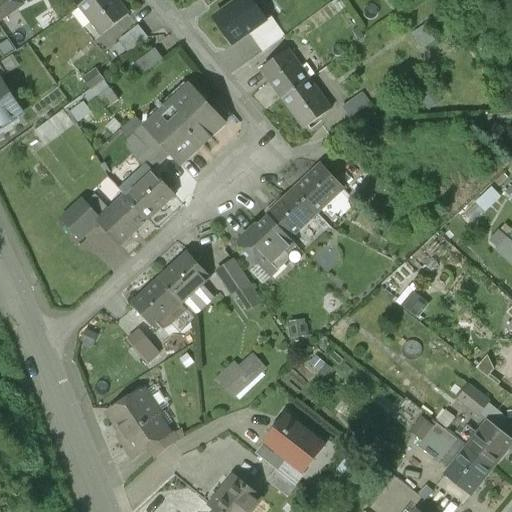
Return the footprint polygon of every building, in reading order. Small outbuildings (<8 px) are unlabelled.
[(0,0),(0,20),(16,9),(9,0),(0,0)] [(127,15),(115,0),(85,0),(78,6),(101,35),(127,15)] [(265,21),(250,0),(239,0),(214,18),(232,44),(248,33),(265,21)] [(390,0),(397,8),(405,2),(404,1),(403,0),(390,0)] [(265,21),(248,33),(262,53),(285,36),(271,17),(265,21)] [(137,27),(119,41),(128,53),(146,39),(137,27)] [(425,29),(414,37),(423,51),(435,42),(425,29)] [(155,49),(135,64),(143,74),(163,60),(155,49)] [(261,70),(282,99),(309,80),(288,51),(261,70)] [(83,79),(90,90),(103,80),(96,70),(83,79)] [(309,80),(282,99),(282,100),(304,130),(331,110),(309,80)] [(0,126),(20,114),(0,83),(0,126)] [(180,165),(224,124),(189,85),(145,126),(171,155),(180,165)] [(361,94),(342,108),(351,119),(370,105),(361,94)] [(61,112),(38,128),(47,142),(71,126),(61,112)] [(171,155),(145,126),(143,125),(133,134),(161,164),(171,155)] [(290,185),(319,165),(307,149),(279,169),(290,185)] [(293,190),(316,214),(342,189),(320,165),(293,190)] [(124,197),(146,221),(173,196),(150,172),(124,197)] [(380,180),(360,199),(380,221),(400,201),(380,180)] [(316,214),(293,190),(267,215),(269,217),(289,239),(316,214)] [(119,245),(146,221),(124,197),(100,219),(97,222),(99,223),(119,245)] [(61,219),(81,240),(99,223),(97,222),(100,219),(82,199),(61,219)] [(258,265),(270,278),(285,264),(280,259),(295,245),(289,239),(269,217),(259,226),(255,226),(239,241),(239,245),(250,257),(247,259),(255,268),(258,265)] [(159,279),(181,304),(199,287),(207,279),(185,255),(159,279)] [(233,262),(217,272),(234,299),(238,296),(248,311),(260,303),(233,262)] [(172,312),(181,304),(159,279),(131,304),(154,329),(158,325),(164,319),(170,325),(178,318),(172,312)] [(414,284),(401,299),(421,316),(434,301),(414,284)] [(187,310),(193,317),(193,320),(213,302),(199,287),(181,304),(187,310)] [(178,318),(187,310),(181,304),(172,312),(178,318)] [(164,331),(170,325),(164,319),(158,325),(164,331)] [(159,353),(140,331),(128,341),(147,363),(159,353)] [(265,369),(253,356),(239,368),(234,363),(216,380),(233,398),(265,369)] [(468,389),(458,401),(477,415),(486,403),(468,389)] [(147,448),(167,434),(167,433),(156,417),(160,415),(143,390),(108,414),(119,430),(120,429),(123,433),(120,439),(119,440),(132,458),(147,448)] [(436,424),(444,431),(454,419),(445,413),(436,424)] [(286,460),(299,471),(321,444),(286,416),(264,443),(267,445),(286,460)] [(511,442),(511,441),(487,421),(466,448),(492,469),(511,442)] [(436,451),(448,436),(439,430),(427,445),(435,452),(436,451)] [(172,444),(175,443),(168,432),(167,433),(167,434),(147,448),(155,460),(172,444)] [(445,458),(457,444),(448,436),(436,451),(445,458)] [(453,465),(465,450),(457,444),(445,458),(453,465)] [(286,460),(267,445),(258,456),(276,470),(277,471),(286,460)] [(445,475),(470,495),(492,469),(466,448),(465,450),(453,465),(445,475)] [(277,471),(276,470),(267,482),(287,498),(296,486),(277,471)] [(209,504),(218,511),(247,511),(258,499),(231,477),(209,504)]
